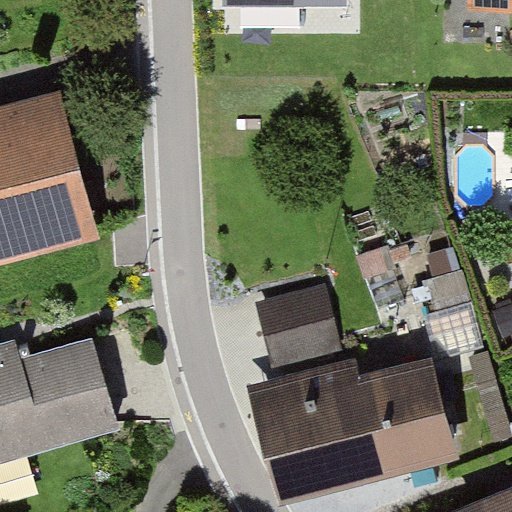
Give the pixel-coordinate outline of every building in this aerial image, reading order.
[(346,10),(346,0),(223,0),(224,9),(346,10)] [(511,0),(465,0),(465,20),(511,19),(511,0)] [(0,269),(95,241),(52,97),(0,112),(0,269)] [(331,290),(259,305),(271,362),(343,347),(331,290)] [(13,342),(0,345),(0,463),(119,428),(93,341),(19,363),(13,342)] [(363,351),(257,375),(282,485),(461,444),(439,349),(367,366),(363,351)] [(511,511),(511,481),(437,511),(511,511)]
